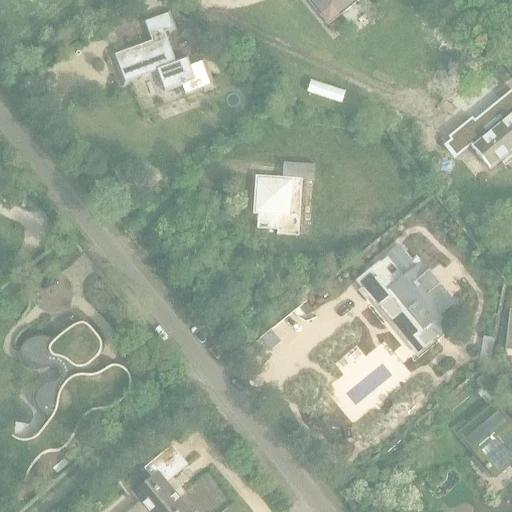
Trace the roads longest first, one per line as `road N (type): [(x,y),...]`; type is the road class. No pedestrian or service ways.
road 1 (residential): [(219,387),(0,119)]
road 2 (residential): [(219,387),(313,511)]
